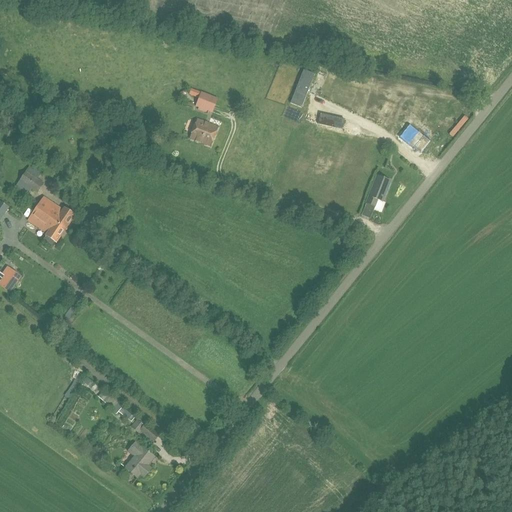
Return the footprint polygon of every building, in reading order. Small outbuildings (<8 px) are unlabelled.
[(315,73),(303,68),(290,101),(302,105),(315,73)] [(205,95),(191,89),(189,94),(198,98),(195,106),(212,113),(215,104),(213,103),(215,98),(206,94),(205,95)] [(211,147),(218,127),(197,119),(189,139),(211,147)] [(420,153),(430,141),(409,124),(399,137),(413,149),(414,148),(420,153)] [(344,161),(329,200),(340,204),(356,165),(344,161)] [(37,193),(44,183),(26,170),(19,181),(37,193)] [(382,202),(390,181),(377,176),(366,203),(375,207),(378,200),(382,202)] [(36,209),(65,229),(75,215),(64,208),(63,210),(44,197),(36,209)] [(0,220),(9,208),(0,201),(0,220)] [(65,229),(36,209),(28,221),(47,234),(45,236),(56,243),(65,229)] [(10,268),(4,277),(2,275),(0,277),(0,286),(10,293),(22,277),(10,268)] [(67,322),(75,311),(67,305),(59,315),(67,322)] [(126,408),(109,390),(103,396),(120,414),(126,408)] [(154,441),(159,435),(146,424),(144,425),(138,420),(131,428),(138,433),(141,430),(154,441)] [(154,458),(155,458),(136,442),(128,451),(134,456),(125,468),(137,478),(139,475),(143,478),(151,469),(146,464),(153,457),(154,458)]
